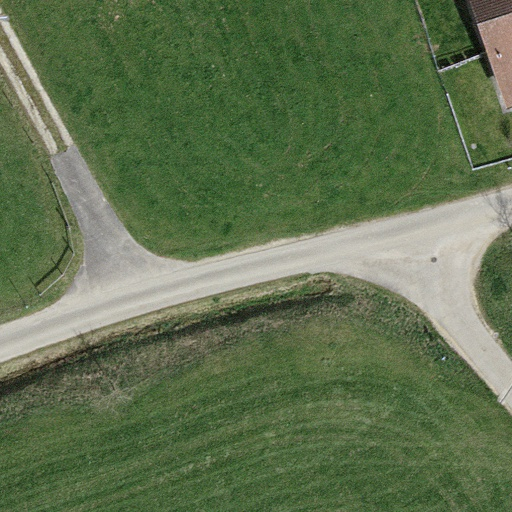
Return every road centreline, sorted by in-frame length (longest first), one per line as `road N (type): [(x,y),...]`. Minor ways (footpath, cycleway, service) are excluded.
road 1 (track): [(0,349),(235,271),(511,203)]
road 2 (track): [(391,235),(511,383)]
